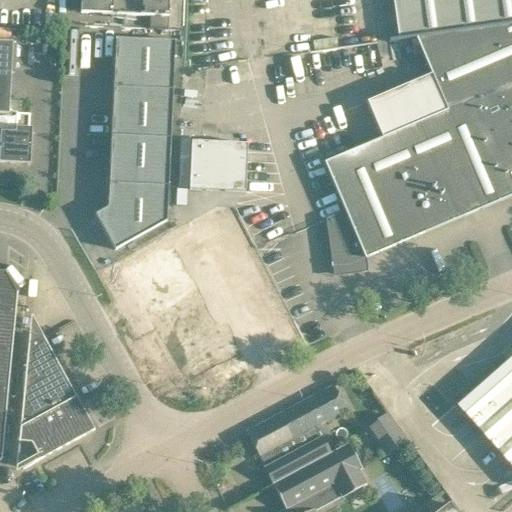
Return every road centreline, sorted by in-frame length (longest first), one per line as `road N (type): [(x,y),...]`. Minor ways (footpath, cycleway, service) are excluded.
road 1 (unclassified): [(170,452),(367,343),(511,284)]
road 2 (unclassified): [(170,452),(59,255),(23,223),(0,217)]
road 3 (unclassified): [(59,511),(170,452)]
